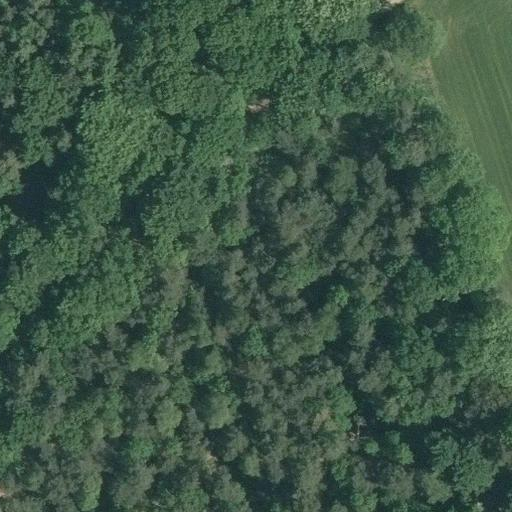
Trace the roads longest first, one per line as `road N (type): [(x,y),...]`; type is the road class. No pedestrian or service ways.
road 1 (track): [(391,0),(104,214),(0,369)]
road 2 (track): [(282,82),(82,0)]
road 3 (track): [(117,202),(184,0)]
